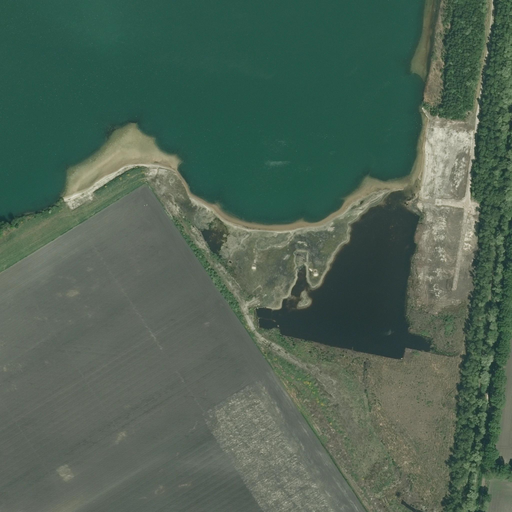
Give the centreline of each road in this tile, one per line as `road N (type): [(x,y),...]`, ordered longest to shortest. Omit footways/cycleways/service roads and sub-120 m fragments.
road 1 (track): [(511,263),(480,511)]
road 2 (track): [(492,0),(473,123),(438,122),(407,94)]
